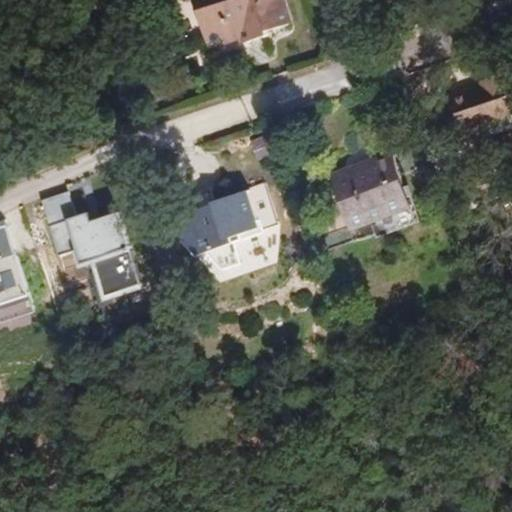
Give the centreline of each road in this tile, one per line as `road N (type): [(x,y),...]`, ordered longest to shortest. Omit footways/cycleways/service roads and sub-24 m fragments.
road 1 (residential): [(140,144),(359,67)]
road 2 (residential): [(359,67),(511,16)]
